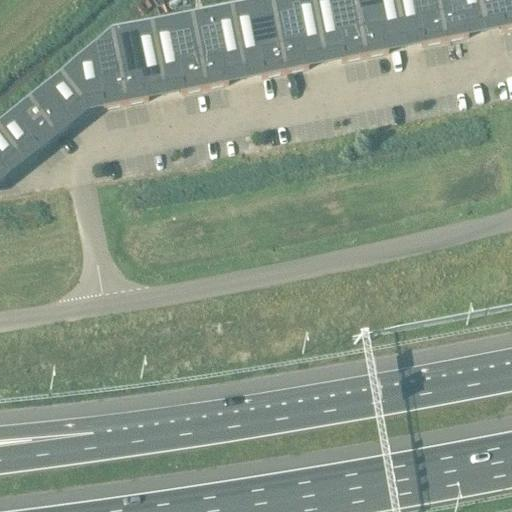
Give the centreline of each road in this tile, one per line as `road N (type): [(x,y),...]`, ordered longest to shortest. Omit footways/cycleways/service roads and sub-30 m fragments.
road 1 (unclassified): [(511,220),(228,285),(0,322)]
road 2 (motorway): [(511,375),(101,446)]
road 3 (motorway): [(511,460),(201,511)]
